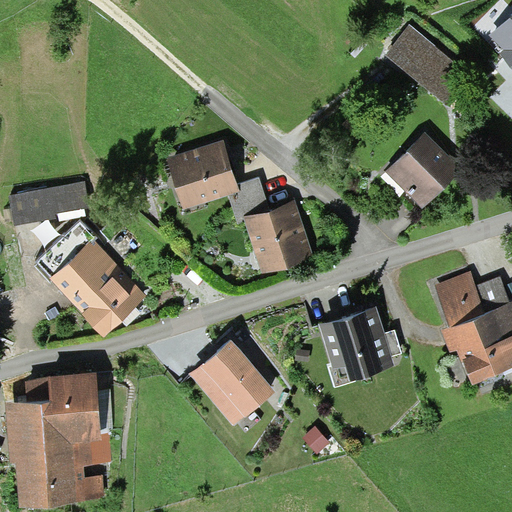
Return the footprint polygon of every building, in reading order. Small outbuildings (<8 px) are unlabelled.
[(511,4),(490,27),(504,41),(500,44),(511,56),(511,4)] [(410,20),(386,48),(448,99),(471,70),(410,20)] [(425,127),(386,166),(422,202),(458,167),(462,163),(425,127)] [(229,189),(240,186),(238,179),(224,135),(168,153),(184,204),(229,189)] [(259,173),(238,179),(240,186),(229,189),(238,219),(246,217),(244,211),(269,203),(259,173)] [(86,181),(11,195),(16,225),(57,218),(56,213),(91,207),(86,181)] [(269,203),(244,211),(246,217),(262,268),(313,251),(295,194),(269,203)] [(52,276),(50,278),(62,291),(104,335),(147,295),(110,256),(93,238),(96,235),(81,220),(38,262),(52,276)] [(471,268),(436,282),(450,320),(442,323),(450,347),(458,344),(462,355),(466,353),(474,375),(487,370),(487,368),(507,361),(511,358),(511,295),(510,297),(501,272),(476,281),(471,268)] [(385,328),(377,298),(319,314),(332,361),(329,362),(336,383),(356,377),(354,371),(394,359),(392,351),(388,339),(385,328)] [(395,325),(385,328),(388,339),(392,351),(401,349),(395,325)] [(276,383),(231,330),(188,366),(234,419),(276,383)] [(97,362),(49,365),(51,388),(5,392),(9,453),(16,453),(16,457),(19,497),(105,491),(103,470),(86,471),(85,460),(112,458),(110,430),(102,431),(97,362)]
